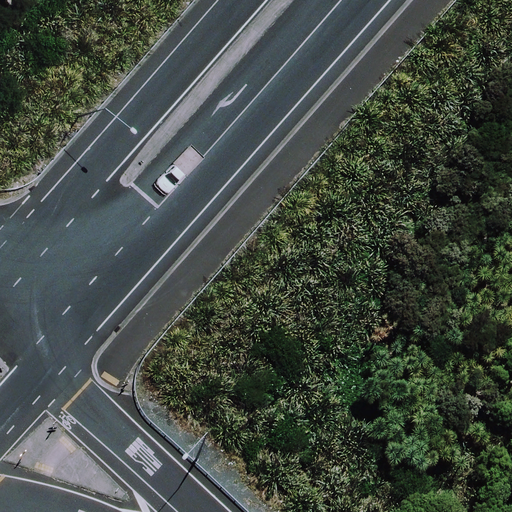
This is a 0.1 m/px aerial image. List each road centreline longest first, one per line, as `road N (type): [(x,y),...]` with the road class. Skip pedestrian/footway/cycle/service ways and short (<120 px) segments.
road 1 (primary): [(352,0),(52,353)]
road 2 (primary): [(0,273),(240,0)]
road 3 (motorway): [(200,511),(78,394),(52,353)]
